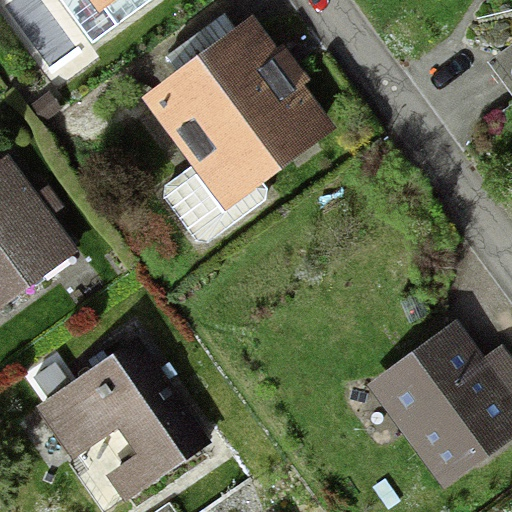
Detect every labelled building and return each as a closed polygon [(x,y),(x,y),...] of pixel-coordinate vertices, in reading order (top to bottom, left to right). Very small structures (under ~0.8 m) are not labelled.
[(93,0),(104,14),(123,0),(93,0)] [(249,11),(140,86),(193,163),(157,188),(197,247),(267,199),(251,175),(326,124),(249,11)] [(0,300),(100,235),(28,127),(0,145),(0,300)] [(476,296),(378,358),(450,472),(511,433),(511,330),(502,336),(476,296)] [(125,501),(216,444),(140,324),(29,394),(68,454),(87,442),(125,501)] [(177,511),(171,501),(154,511),(177,511)]
